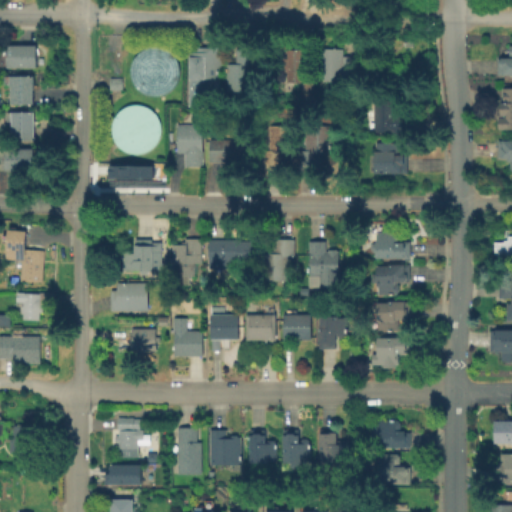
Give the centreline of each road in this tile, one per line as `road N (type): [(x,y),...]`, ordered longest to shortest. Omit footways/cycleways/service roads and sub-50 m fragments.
road 1 (residential): [(451,0),(458,117),(451,511)]
road 2 (residential): [(80,0),(77,511)]
road 3 (residential): [(458,203),(0,203)]
road 4 (residential): [(452,19),(0,16)]
road 5 (residential): [(511,392),(77,392)]
